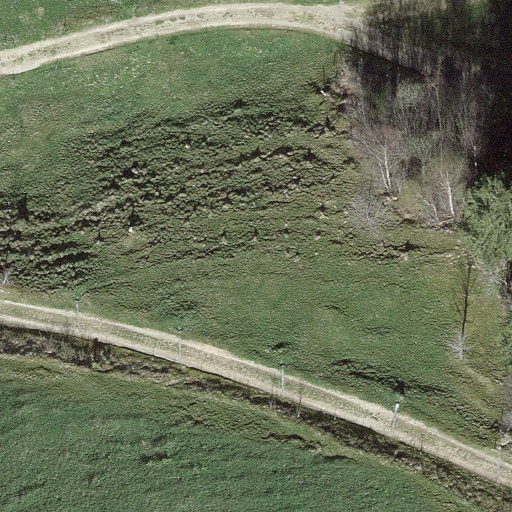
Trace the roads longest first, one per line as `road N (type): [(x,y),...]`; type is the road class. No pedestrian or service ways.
road 1 (track): [(0,310),(119,332),(241,372),(511,483)]
road 2 (track): [(410,0),(177,21),(0,64)]
road 3 (track): [(285,17),(511,88)]
